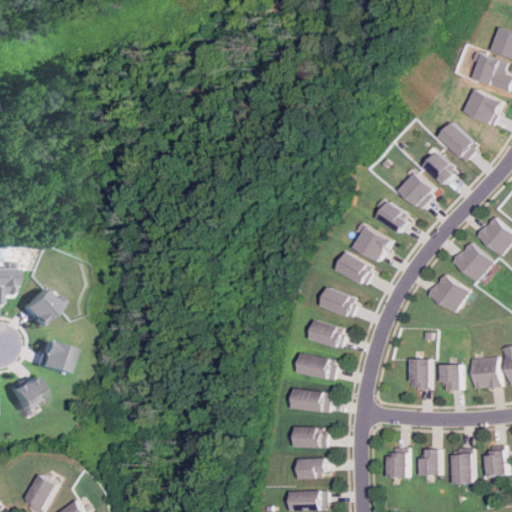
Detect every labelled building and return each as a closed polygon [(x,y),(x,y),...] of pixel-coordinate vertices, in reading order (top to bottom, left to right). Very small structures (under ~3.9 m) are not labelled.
[(502,49),(511,52),(511,26),(510,26),(502,49)] [(511,88),(511,73),(511,70),(511,60),(491,53),(482,78),(511,88)] [(485,88),(473,110),(499,124),(505,113),(504,113),(511,100),(508,99),(508,100),(485,88)] [(446,135),(469,159),(484,145),(460,121),(446,135)] [(429,165),(448,183),(461,170),(442,152),(429,165)] [(405,189),(423,206),(440,189),(422,172),(405,189)] [(406,215),(409,210),(395,200),(383,217),(404,232),(413,220),(406,215)] [(511,243),(511,229),(497,216),(479,234),(501,255),(511,243)] [(385,260),(397,239),(369,223),(357,243),(385,260)] [(455,260),(478,281),(495,262),(473,241),(455,260)] [(376,263),(355,251),(345,268),(371,284),(378,272),(372,269),(376,263)] [(0,292),(11,292),(10,266),(0,266),(0,292)] [(472,290),(447,273),(432,294),(457,311),(472,290)] [(53,292),(48,297),(39,287),(19,306),(36,324),(61,301),(53,292)] [(336,287),(329,305),(357,316),(364,299),(336,287)] [(317,338),(346,347),(352,328),(323,319),(317,338)] [(70,347),(43,339),(35,364),(63,372),(70,347)] [(343,359),(309,352),(305,371),(339,378),(343,359)] [(504,386),(502,356),(474,358),(477,387),(504,386)] [(414,387),(434,387),(434,358),(414,358),(414,387)] [(445,389),(466,389),(466,363),(445,363),(445,389)] [(24,411),(45,398),(31,374),(10,387),(24,411)] [(300,408),(334,410),(336,390),(302,387),(300,408)] [(333,427),(303,426),(303,445),(332,446),(333,427)] [(490,475),(510,474),(509,447),(489,447),(490,475)] [(444,475),(444,449),(424,449),(424,475),(444,475)] [(392,450),(392,476),(412,476),(412,450),(392,450)] [(456,482),(477,482),(477,451),(456,451),(456,482)] [(307,478),(332,477),(331,457),(307,457),(307,478)] [(65,484),(47,473),(31,500),(48,511),(65,484)] [(334,489),(299,490),(300,510),(334,509),(334,489)] [(0,511),(1,511),(8,507),(0,498),(0,511)] [(63,511),(92,511),(87,501),(63,511)]
